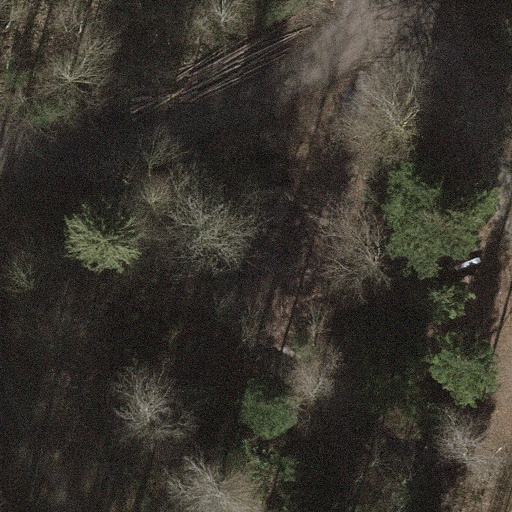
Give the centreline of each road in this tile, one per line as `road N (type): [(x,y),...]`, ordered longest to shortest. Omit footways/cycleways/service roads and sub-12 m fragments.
road 1 (track): [(0,152),(79,159),(172,147),(292,95),(371,36),(382,0)]
road 2 (track): [(371,36),(455,72),(511,245)]
road 3 (track): [(0,364),(17,420),(77,511)]
